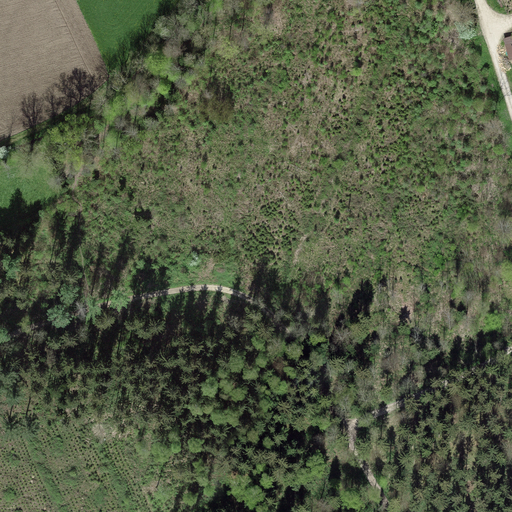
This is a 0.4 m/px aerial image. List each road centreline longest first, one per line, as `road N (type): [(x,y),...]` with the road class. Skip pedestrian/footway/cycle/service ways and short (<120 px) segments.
road 1 (track): [(342,429),(292,340),(230,292),(178,289),(0,339)]
road 2 (track): [(183,0),(102,96),(0,146)]
road 3 (track): [(511,347),(342,429)]
